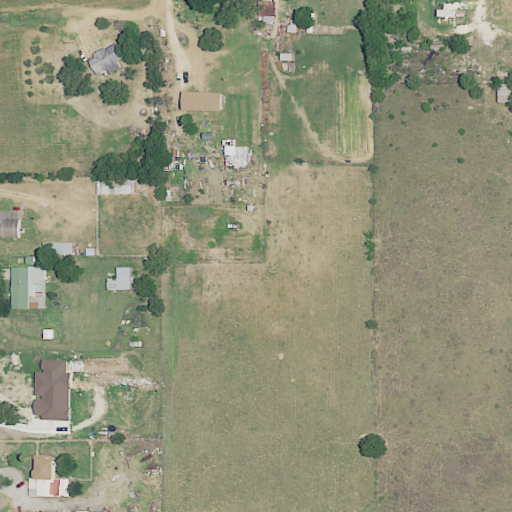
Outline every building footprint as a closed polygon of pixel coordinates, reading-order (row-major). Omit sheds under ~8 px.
[(277,16),(277,1),(261,0),(261,15),(277,16)] [(119,62),(127,57),(118,41),(90,58),(99,74),(109,68),(112,73),(122,67),(119,62)] [(225,92),(185,90),(184,109),(224,110),(225,92)] [(249,145),(227,145),(227,155),(237,155),(237,160),(249,160),(249,145)] [(99,194),(136,193),(135,179),(99,180),(99,194)] [(0,235),(21,237),(22,211),(0,210),(0,235)] [(46,308),(47,266),(14,266),(14,307),(46,308)] [(132,266),(119,267),(119,277),(109,277),(109,290),(133,289),(132,266)] [(130,356),(72,357),(72,373),(130,373),(130,356)] [(69,360),(45,359),(45,372),(38,372),(38,397),(38,419),(72,419),(73,372),(69,372),(69,360)] [(58,459),(38,458),(38,478),(30,478),(30,495),(70,496),(71,478),(58,478),(58,459)]
